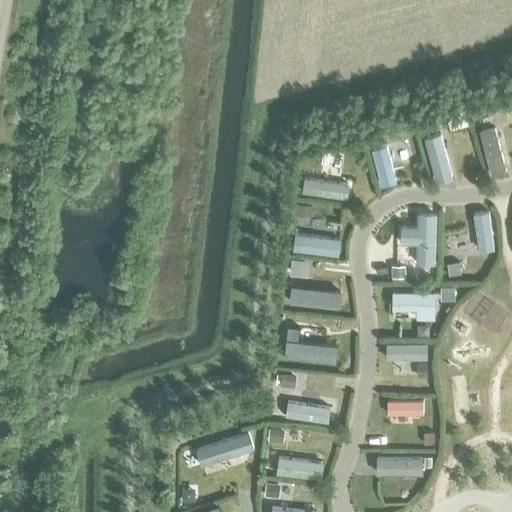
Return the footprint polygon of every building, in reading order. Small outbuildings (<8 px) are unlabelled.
[(484,101),(473,104),(475,114),(486,111),(484,101)] [(438,116),(424,119),(426,129),(440,125),(438,116)] [(493,126),(478,130),(491,175),(505,171),(493,126)] [(383,128),(370,131),(374,144),(387,140),(383,128)] [(357,136),(347,138),(350,149),(359,147),(357,136)] [(438,138),(425,141),(435,179),(448,175),(438,138)] [(386,145),(370,149),(380,185),(395,181),(386,145)] [(347,183),(303,177),(301,192),(345,198),(347,183)] [(296,203),(295,214),(309,216),(310,204),(296,203)] [(437,214),(418,214),(418,227),(401,227),(401,245),(417,245),(417,265),(437,265),(437,214)] [(338,238),(293,233),(291,249),(337,254),(338,238)] [(458,260),(447,262),(448,274),(460,272),(458,260)] [(294,261),(293,272),(307,273),(308,262),(294,261)] [(405,265),(394,265),(394,276),(405,276),(405,265)] [(427,288),(386,288),(386,302),(427,302),(427,288)] [(335,296),(294,292),(293,306),(334,310),(335,296)] [(426,344),(386,344),(386,356),(426,356),(426,344)] [(336,350),(286,345),(285,360),(334,365),(336,350)] [(426,363),(416,363),(416,377),(427,376),(426,363)] [(282,372),(281,383),(294,384),(295,373),(282,372)] [(281,400),(278,414),(327,422),(329,408),(281,400)] [(423,400),(386,400),(386,414),(423,414),(423,400)] [(268,427),(268,438),(282,439),(283,428),(268,427)] [(433,431),(423,431),(424,443),(433,443),(433,431)] [(185,453),(189,466),(213,459),(214,462),(223,459),(222,456),(233,452),(228,439),(185,453)] [(277,456),(275,473),(320,479),(322,462),(277,456)] [(422,456),(375,456),(375,474),(422,474),(422,456)] [(265,482),(264,493),(278,494),(279,483),(265,482)] [(180,487),(179,499),(192,499),(192,487),(180,487)] [(223,511),(220,502),(189,511),(223,511)]
